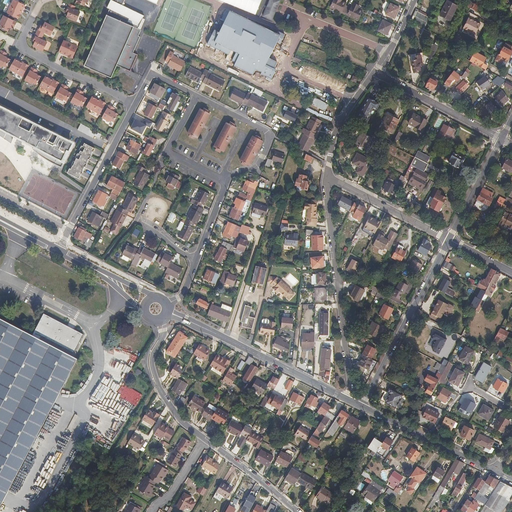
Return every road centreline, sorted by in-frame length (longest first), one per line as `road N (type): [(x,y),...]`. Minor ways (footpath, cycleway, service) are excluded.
road 1 (residential): [(327,176),(347,399)]
road 2 (tertiary): [(166,312),(347,399)]
road 3 (residential): [(449,240),(361,407)]
road 4 (residential): [(134,106),(19,45),(49,0)]
road 5 (residential): [(134,106),(58,250)]
road 6 (residential): [(225,179),(256,167),(268,137),(196,96)]
road 7 (tertiary): [(361,407),(492,471)]
road 8 (residential): [(375,71),(501,139)]
road 9 (residential): [(204,438),(173,411),(154,376),(160,318)]
road 10 (residential): [(327,176),(449,240)]
road 11 (residential): [(225,179),(167,150),(196,96)]
